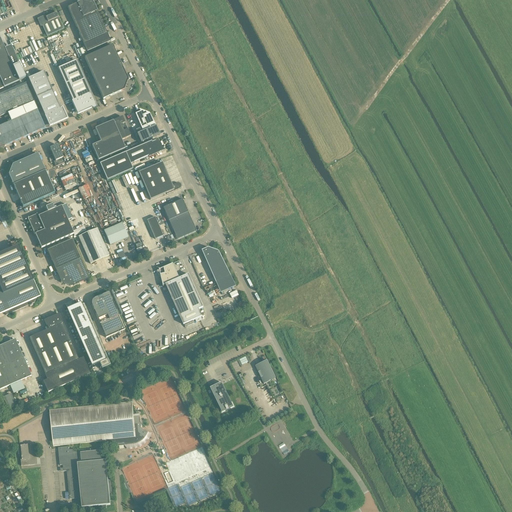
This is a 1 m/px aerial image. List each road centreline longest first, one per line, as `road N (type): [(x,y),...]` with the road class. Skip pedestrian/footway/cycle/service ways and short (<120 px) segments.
road 1 (track): [(357,132),(511,417)]
road 2 (residential): [(371,506),(323,437),(272,338)]
road 3 (unclassified): [(53,304),(218,233)]
road 4 (unclassified): [(0,159),(148,94)]
road 5 (unclassified): [(218,233),(148,94)]
road 6 (unclassified): [(53,304),(0,180)]
road 7 (track): [(447,0),(366,107)]
